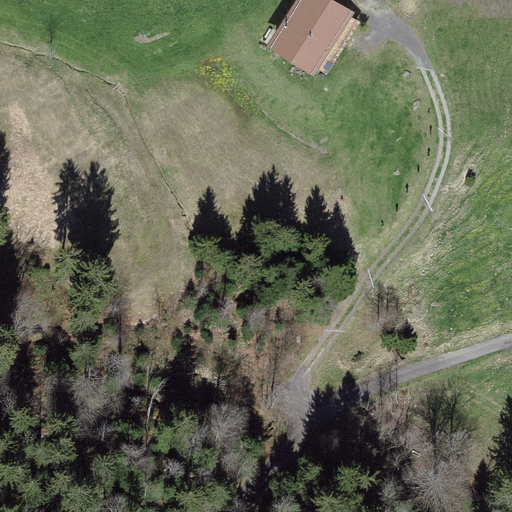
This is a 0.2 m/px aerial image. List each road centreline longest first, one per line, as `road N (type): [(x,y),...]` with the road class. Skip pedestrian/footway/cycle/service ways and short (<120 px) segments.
road 1 (unclassified): [(382,17),(434,85),(445,127),(442,164),(420,211),(305,371),(302,399),(314,413)]
road 2 (unclassified): [(314,413),(511,338)]
road 3 (unclassified): [(229,511),(314,413)]
